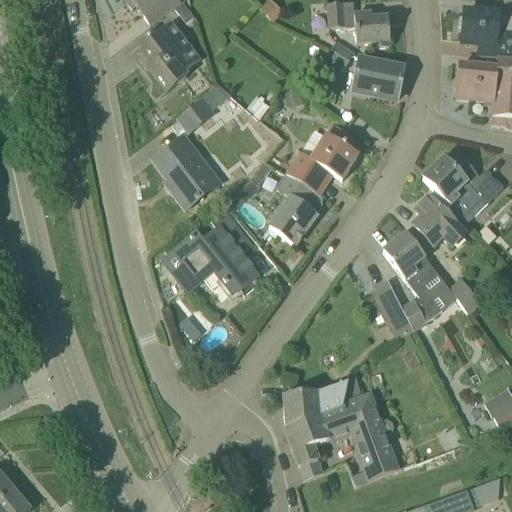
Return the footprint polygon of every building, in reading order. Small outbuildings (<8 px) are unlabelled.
[(179,7),(173,0),(133,0),(126,5),(132,13),(135,11),(149,29),(179,7)] [(283,16),(269,2),(259,12),(272,26),(283,16)] [(182,7),(174,13),(181,22),(190,16),(182,7)] [(343,7),(325,8),(327,33),(355,30),(356,48),(372,46),(372,52),(389,50),(387,21),(371,22),(370,17),(344,19),(343,7)] [(479,59),(511,61),(511,19),(463,16),(461,45),(480,47),(479,59)] [(141,71),(146,76),(146,77),(147,77),(148,78),(150,78),(151,77),(154,80),(152,92),(158,100),(178,85),(175,81),(197,64),(169,29),(141,51),(148,61),(142,66),(141,67),(141,68),(141,69),(141,71)] [(353,58),(336,47),(324,64),(342,76),(353,58)] [(511,61),(479,59),(478,70),(459,68),(456,102),(493,106),(491,128),(505,129),(505,131),(511,132),(511,61)] [(403,71),(360,61),(356,81),(353,94),(397,104),(403,71)] [(176,122),(188,138),(214,118),(211,114),(231,99),(219,90),(176,122)] [(290,112),(304,107),(298,91),(284,97),(290,112)] [(287,178),(316,197),(316,196),(313,194),(325,175),(342,185),(357,159),(344,151),(345,149),(343,148),(348,140),(332,130),(310,163),(301,157),(287,178)] [(186,216),(221,188),(183,139),(151,164),(175,196),(172,198),(186,216)] [(467,228),(489,205),(503,192),(486,175),(477,184),(474,180),(475,179),(462,165),(453,174),(442,163),(422,182),(467,228)] [(251,183),(222,203),(221,204),(232,216),(260,190),(259,189),(271,171),(264,167),(251,183)] [(290,200),(269,230),(295,249),(316,220),(305,212),(316,197),(287,178),(277,192),(290,200)] [(467,238),(457,227),(429,197),(415,212),(422,218),(414,227),(435,249),(441,243),(451,253),(467,238)] [(162,265),(186,296),(216,273),(225,284),(222,287),(232,300),(256,281),(239,259),(251,250),(242,238),(224,216),(211,226),(218,233),(198,249),(192,242),(162,265)] [(438,280),(425,261),(406,237),(383,255),(416,298),(438,280)] [(468,317),(470,316),(481,308),(461,282),(451,290),(448,292),(468,317)] [(370,294),(396,343),(412,335),(412,336),(415,334),(401,309),(399,310),(386,286),(370,294)] [(426,328),(425,326),(441,315),(427,295),(414,304),(413,303),(401,309),(415,334),(426,328)] [(286,432),(300,471),(318,465),(312,450),(328,444),(329,448),(350,441),(362,475),(352,479),(356,490),(399,473),(386,439),(387,439),(391,436),(393,430),(391,426),(387,423),(382,423),(380,423),(378,417),(375,418),(369,401),(363,404),(354,377),(349,383),(343,411),(286,432)] [(317,397),(283,401),(286,432),(343,411),(349,383),(346,386),(317,397)] [(492,422),(511,410),(511,402),(507,394),(484,407),(492,422)] [(0,503),(13,494),(2,482),(2,481),(0,481),(0,503)] [(22,511),(19,508),(23,505),(22,504),(21,505),(13,494),(0,503),(0,511),(22,511)] [(472,511),(466,495),(455,499),(419,511),(472,511)]
